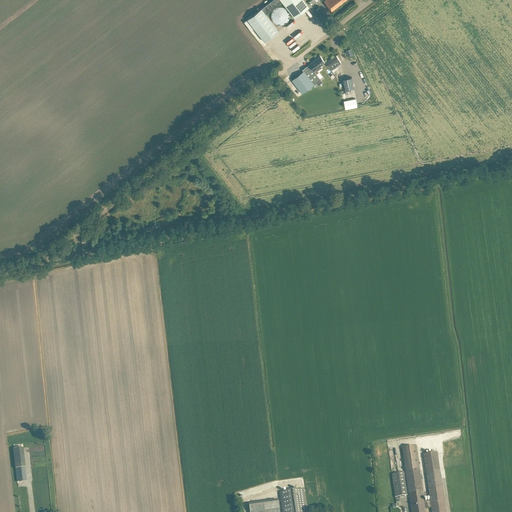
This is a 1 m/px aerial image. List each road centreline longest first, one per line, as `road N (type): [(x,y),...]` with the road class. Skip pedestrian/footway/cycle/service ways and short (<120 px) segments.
road 1 (track): [(33,263),(511,164)]
road 2 (track): [(33,263),(278,73)]
